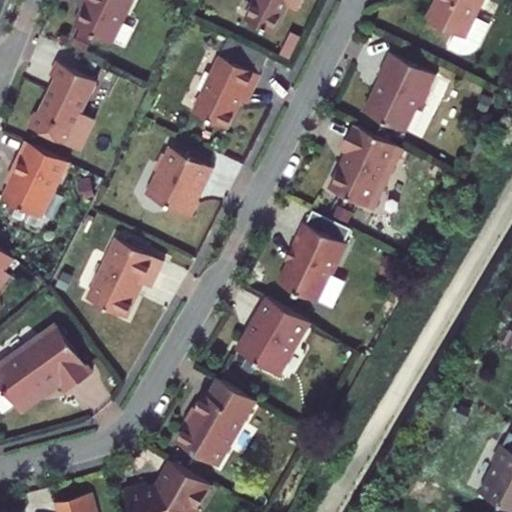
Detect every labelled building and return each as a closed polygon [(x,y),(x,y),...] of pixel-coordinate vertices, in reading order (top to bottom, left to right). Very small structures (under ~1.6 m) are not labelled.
[(96,0),(91,12),(83,27),(120,44),(141,0),(96,0)] [(92,0),(88,10),(91,12),(96,0),(92,0)] [(308,10),(312,0),(265,0),(255,21),(281,34),(296,4),(308,10)] [(488,0),(441,0),(432,18),(459,31),(453,44),(466,51),(482,48),(495,20),(481,14),(488,0)] [(274,55),(236,36),(226,57),(265,75),(274,55)] [(442,72),(415,58),(402,52),(397,49),(385,73),(390,76),(385,85),(382,86),(371,107),(407,125),(412,123),(422,103),(429,101),(434,91),(434,88),(442,72)] [(403,49),(402,52),(415,58),(417,56),(403,49)] [(234,130),(248,102),(254,89),(259,92),(267,76),(265,75),(226,57),(199,113),(234,130)] [(103,80),(65,61),(58,76),(63,79),(46,114),(43,113),(36,127),(87,152),(102,121),(87,114),(103,80)] [(253,105),(259,92),(254,89),(248,102),(253,105)] [(348,161),(346,159),(334,183),(380,205),(408,144),(359,121),(347,146),(351,148),(350,151),(352,153),(348,161)] [(75,161),(34,141),(25,158),(28,160),(9,199),(48,217),(75,161)] [(176,145),(171,155),(167,158),(164,162),(163,167),(164,172),(166,173),(156,193),(199,215),(206,202),(204,196),(209,186),(212,187),(221,168),(176,145)] [(355,241),(311,220),(300,244),(302,245),(307,247),(301,259),(299,258),(298,261),(288,282),(304,289),(305,291),(310,294),(310,292),(326,299),(339,271),(338,266),(344,264),(355,241)] [(171,263),(123,239),(92,299),(132,319),(149,285),(158,289),(171,263)] [(22,259),(0,241),(0,297),(18,275),(13,271),(22,259)] [(295,260),(298,261),(299,258),(301,259),(307,247),(302,245),(295,260)] [(263,320),(246,349),(283,370),(300,342),(303,344),(318,319),(275,294),(260,318),(263,320)] [(263,320),(260,318),(244,347),(246,349),(263,320)] [(62,346),(73,338),(64,325),(40,343),(42,346),(55,336),(62,346)] [(52,389),(55,394),(68,384),(74,393),(100,375),(73,338),(62,346),(55,336),(42,346),(40,343),(0,371),(0,372),(28,413),(47,400),(43,395),(52,389)] [(287,372),(303,344),(300,342),(283,370),(287,372)] [(262,397),(224,375),(213,393),(210,391),(181,440),(223,464),(262,397)] [(43,395),(47,400),(55,394),(52,389),(43,395)] [(511,438),(509,445),(507,444),(498,461),(500,463),(486,492),(511,505),(511,438)] [(165,483),(161,489),(155,491),(153,485),(152,480),(130,486),(136,511),(198,511),(217,481),(176,458),(163,481),(165,483)] [(155,491),(161,489),(165,483),(163,481),(153,485),(155,491)] [(99,511),(94,491),(63,499),(66,511),(99,511)]
